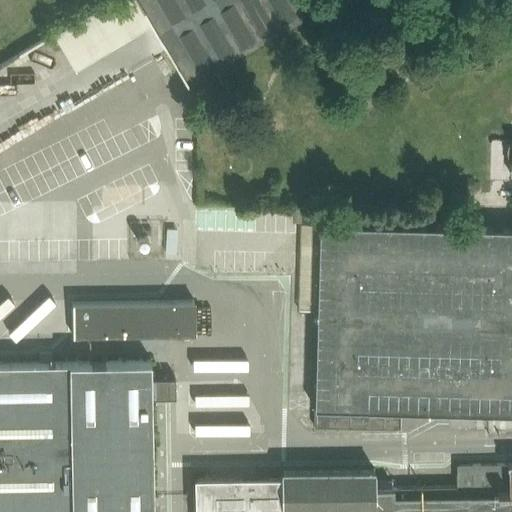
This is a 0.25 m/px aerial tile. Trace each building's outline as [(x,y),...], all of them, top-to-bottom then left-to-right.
[(66,64),(127,32),(122,23),(129,19),(119,0),(105,0),(48,30),(66,64)] [(138,0),(152,23),(190,86),(259,44),(298,22),(301,15),(301,0),(138,0)] [(289,213),(201,210),(199,264),(288,267),(289,213)] [(511,226),(320,221),(316,376),(315,426),(402,428),(402,410),(511,412),(511,226)] [(72,334),(121,333),(197,332),(196,299),(120,300),(72,301),(72,334)] [(153,511),(151,356),(0,358),(0,511),(153,511)] [(182,386),(184,432),(240,430),(239,385),(182,386)] [(511,511),(511,461),(508,462),(508,463),(459,463),(459,485),(374,486),(374,468),(283,469),(284,478),(266,478),(266,476),(198,477),(198,511),(511,511)]
